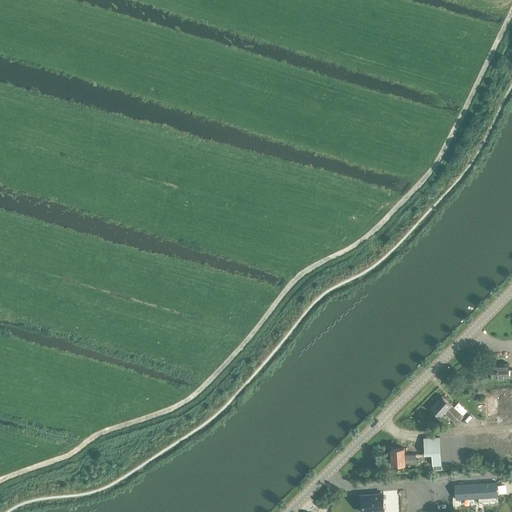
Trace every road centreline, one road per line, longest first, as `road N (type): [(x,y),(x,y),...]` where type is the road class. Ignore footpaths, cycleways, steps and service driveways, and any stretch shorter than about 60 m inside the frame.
road 1 (track): [(511,13),(438,160),(378,228),(295,279),(181,403),(0,481)]
road 2 (tertiary): [(287,511),(511,289)]
